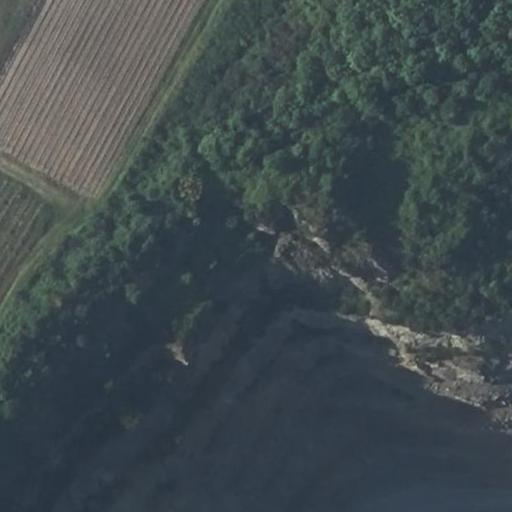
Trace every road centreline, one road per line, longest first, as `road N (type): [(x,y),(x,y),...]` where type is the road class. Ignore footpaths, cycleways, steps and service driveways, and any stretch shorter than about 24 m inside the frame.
road 1 (track): [(58,195),(89,202),(125,158),(208,0)]
road 2 (track): [(0,296),(58,195),(0,162)]
